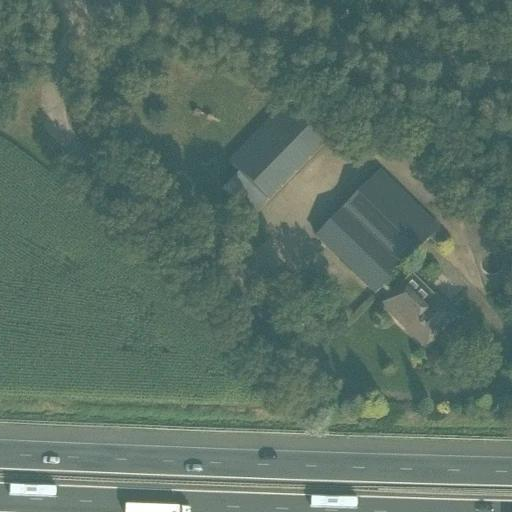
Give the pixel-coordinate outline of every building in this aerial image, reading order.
[(227,201),(251,224),(322,149),(299,126),(227,201)] [(458,163),(448,169),(456,182),(465,176),(458,163)] [(438,230),(439,229),(379,172),(316,238),(375,295),(429,239),(438,230)] [(438,230),(429,239),(437,247),(446,238),(438,230)] [(399,288),(380,306),(425,349),(455,318),(434,298),(422,311),(399,288)]
